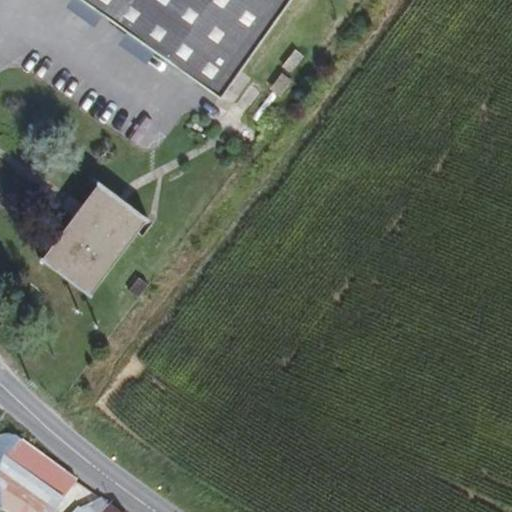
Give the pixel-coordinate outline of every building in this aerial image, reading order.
[(88,0),(217,102),(293,0),(88,0)] [(105,185),(44,263),(90,297),(149,220),(122,198),(105,185)] [(126,299),(137,306),(148,292),(137,285),(126,299)] [(74,480),(20,441),(3,454),(61,497),(74,480)] [(0,486),(37,511),(50,511),(61,497),(3,454),(0,460),(0,486)] [(37,511),(0,486),(0,500),(1,504),(12,511),(37,511)] [(116,511),(119,509),(102,495),(77,507),(72,511),(116,511)]
